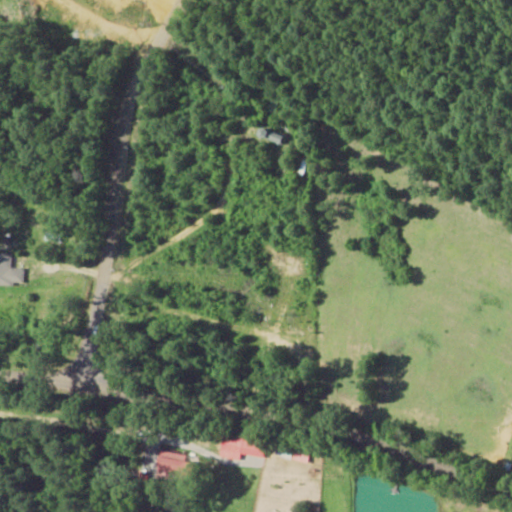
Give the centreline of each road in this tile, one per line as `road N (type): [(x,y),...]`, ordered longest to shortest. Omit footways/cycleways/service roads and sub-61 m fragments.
road 1 (residential): [(492,511),(91,414),(0,406)]
road 2 (residential): [(91,414),(110,214),(219,0)]
